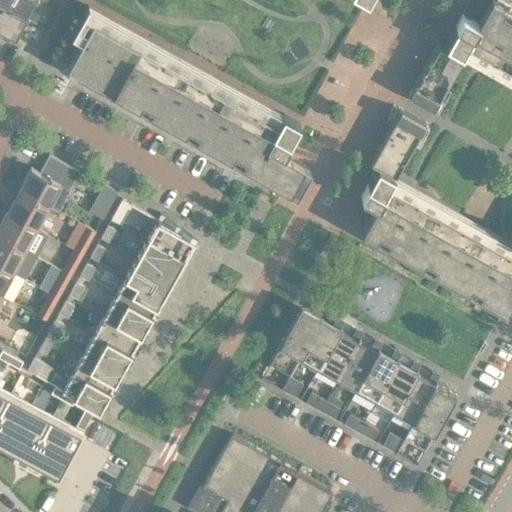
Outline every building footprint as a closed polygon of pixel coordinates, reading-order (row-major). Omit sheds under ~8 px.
[(0,0),(0,1),(27,17),(27,16),(32,19),(36,12),(29,8),(33,0),(0,0)] [(511,3),(505,0),(489,0),(477,22),(462,14),(445,44),(438,40),(408,93),(433,107),(463,54),(462,53),(465,48),(510,74),(510,75),(511,74),(511,3)] [(27,17),(0,1),(0,28),(13,35),(24,16),(27,17)] [(111,91),(252,169),(295,193),(310,167),(283,152),(289,141),(299,122),(283,113),(282,113),(280,117),(273,114),(270,119),(254,111),(257,105),(250,101),(247,106),(231,98),(234,92),(227,88),(223,93),(208,85),(211,79),(203,75),(200,80),(185,72),(188,67),(180,62),(177,68),(162,59),(165,54),(157,49),(154,55),(139,46),(142,41),(96,15),(98,11),(87,5),(70,34),(80,40),(66,66),(69,67),(67,71),(109,94),(111,91)] [(511,231),(508,239),(508,240),(503,249),(488,240),(491,236),(484,232),(484,231),(483,231),(480,236),(465,227),(468,222),(461,219),(461,218),(460,218),(457,223),(442,214),(445,210),(438,206),(438,205),(437,205),(391,180),(394,175),(395,175),(425,121),(400,107),(370,161),(377,165),(360,195),(376,204),(361,230),(365,232),(363,235),(404,258),(406,255),(504,310),(511,295),(511,253),(511,250),(511,231)] [(30,165),(18,188),(48,204),(56,209),(78,168),(48,153),(39,170),(30,165)] [(106,214),(116,186),(101,181),(91,209),(106,214)] [(9,196),(3,207),(6,209),(6,210),(36,226),(48,204),(18,188),(13,198),(9,196)] [(131,203),(121,198),(110,217),(120,223),(131,203)] [(6,210),(0,221),(0,235),(35,254),(46,232),(36,226),(6,210)] [(156,217),(145,236),(182,257),(193,237),(156,217)] [(108,240),(115,228),(107,223),(100,236),(108,240)] [(75,248),(83,252),(95,230),(94,229),(87,225),(75,248)] [(0,235),(0,264),(12,271),(23,277),(35,254),(0,235)] [(145,236),(135,255),(172,276),(182,257),(145,236)] [(98,259),(105,247),(96,242),(89,255),(98,259)] [(71,273),(83,252),(75,248),(63,268),(71,273)] [(161,295),(172,276),(135,255),(124,274),(161,295)] [(94,266),(86,261),(79,273),(87,278),(94,266)] [(0,292),(8,297),(12,289),(17,287),(23,277),(12,271),(0,264),(0,292)] [(63,268),(50,291),(58,295),(71,273),(63,268)] [(151,314),(161,295),(124,274),(114,293),(151,314)] [(83,284),(75,280),(68,292),(76,297),(83,284)] [(45,318),(58,295),(50,291),(37,314),(45,318)] [(0,292),(0,304),(4,306),(9,298),(8,297),(0,292)] [(114,293),(103,312),(140,333),(151,314),(114,293)] [(66,316),(73,303),(65,299),(58,311),(66,316)] [(290,373),(299,357),(297,356),(321,314),(301,303),(268,361),(290,373)] [(103,312),(93,330),(93,331),(130,351),(140,333),(103,312)] [(317,367),(339,328),(340,325),(342,321),(335,317),(333,321),(321,314),(297,356),(299,357),(317,367)] [(62,322),(54,318),(47,330),(55,335),(62,322)] [(351,335),(339,328),(317,367),(336,378),(358,339),(359,337),(359,336),(361,332),(354,328),(351,335)] [(93,331),(82,350),(119,370),(130,351),(93,331)] [(52,341),(44,336),(37,349),(45,354),(52,341)] [(374,339),(370,346),(358,339),(336,378),(355,389),(379,347),(378,346),(380,342),(374,339)] [(391,353),(379,347),(355,389),(375,399),(398,357),(397,357),(400,353),(393,349),(391,353)] [(1,348),(0,349),(0,357),(7,361),(11,354),(1,348)] [(82,350),(72,368),(109,389),(119,370),(82,350)] [(11,354),(7,361),(18,367),(22,360),(11,354)] [(34,373),(41,360),(33,356),(26,368),(34,373)] [(375,399),(394,410),(415,371),(417,369),(417,368),(419,364),(412,360),(410,364),(398,357),(375,399)] [(98,409),(109,389),(72,368),(61,388),(64,391),(75,396),(86,403),(94,407),(98,409)] [(413,421),(435,382),(436,379),(435,379),(438,375),(431,371),(427,378),(415,371),(394,410),(412,420),(413,421)] [(281,386),(280,387),(287,391),(295,378),(289,374),(288,374),(281,386)] [(287,391),(295,395),(302,382),(295,378),(287,391)] [(455,393),(435,382),(413,421),(412,420),(403,436),(424,448),(455,393)] [(54,385),(50,392),(60,398),(64,391),(61,388),(54,385)] [(0,445),(15,453),(40,466),(57,476),(80,433),(79,433),(0,390),(0,445)] [(310,390),(304,401),(314,406),(320,395),(310,390)] [(64,391),(60,398),(71,404),(75,396),(64,391)] [(320,395),(314,406),(323,411),(329,401),(320,395)] [(339,406),(329,401),(323,411),(333,417),(339,406)] [(86,403),(81,414),(88,418),(94,407),(86,403)] [(343,422),(352,427),(358,417),(349,412),(343,422)] [(81,414),(75,424),(82,428),(88,418),(81,414)] [(358,417),(352,427),(362,433),(368,422),(358,417)] [(377,427),(368,422),(362,433),(371,438),(377,427)] [(396,434),(389,430),(381,444),(388,448),(396,434)] [(317,511),(330,488),(230,432),(201,483),(226,497),(217,511),(317,511)] [(396,434),(388,448),(395,451),(396,450),(403,438),(402,437),(396,434)]
